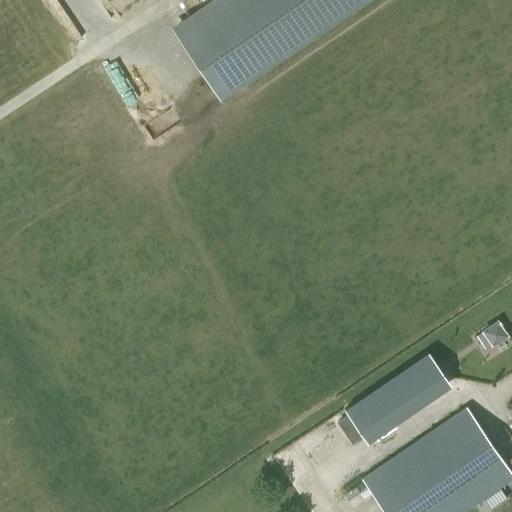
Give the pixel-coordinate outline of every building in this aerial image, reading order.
[(218,0),(174,30),(218,96),(361,0),(218,0)] [(497,320),(481,330),(491,346),(507,335),(497,320)] [(362,436),(445,379),(427,352),(343,409),(362,436)] [(499,487),(511,477),(511,476),(464,407),(361,478),(383,511),(462,511),(483,498),(499,487)] [(499,487),(483,498),(490,509),(506,498),(499,487)]
